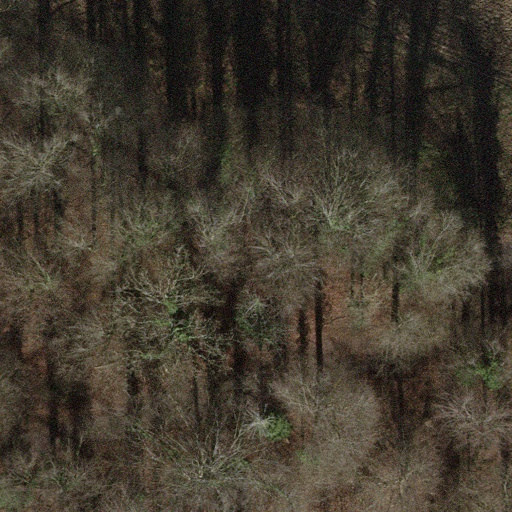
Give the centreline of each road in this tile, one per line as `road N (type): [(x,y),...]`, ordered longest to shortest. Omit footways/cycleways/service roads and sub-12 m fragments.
road 1 (track): [(0,67),(370,232),(511,257)]
road 2 (track): [(511,299),(388,354),(0,450)]
